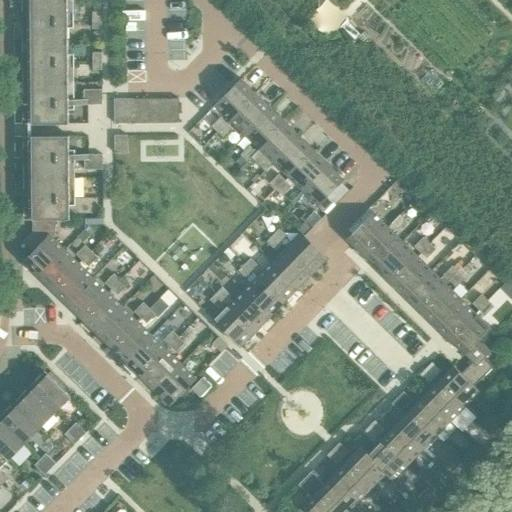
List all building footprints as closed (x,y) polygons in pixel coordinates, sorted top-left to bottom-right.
[(68,41),(67,0),(20,0),(21,42),(68,41)] [(101,29),(101,12),(92,12),(92,29),(101,29)] [(68,124),(68,62),(68,41),(21,42),(22,124),(68,124)] [(102,70),(101,53),(93,53),(93,70),(102,70)] [(230,120),(256,94),(240,79),(215,105),(230,120)] [(102,104),(102,90),(83,90),(83,100),(94,100),(94,104),(102,104)] [(244,134),(270,108),(256,94),(230,120),(244,134)] [(167,123),(166,98),(155,99),(155,123),(167,123)] [(178,123),(178,98),(166,98),(167,123),(178,123)] [(131,123),(131,99),(114,99),(114,123),(131,123)] [(143,123),(143,99),(131,99),(131,123),(143,123)] [(155,123),(155,99),(143,99),(143,123),(155,123)] [(259,148),(284,122),(270,108),(244,134),(259,148)] [(217,132),(226,123),(220,117),(211,126),(217,132)] [(273,163),(299,136),(284,122),(259,148),(255,152),(262,158),(256,163),(265,171),(273,163)] [(232,129),(226,123),(217,132),(224,138),(232,129)] [(128,152),(127,139),(127,135),(114,135),(114,153),(118,153),(128,152)] [(69,158),(69,136),(22,136),(22,158),(69,158)] [(288,177),(314,151),(299,136),(273,163),(288,177)] [(246,161),(255,152),(249,146),(240,155),(246,161)] [(302,191),(328,165),(314,151),(288,177),(302,191)] [(256,163),(262,158),(255,152),(246,161),(253,167),(256,163)] [(102,169),(102,154),(94,154),(94,159),(84,159),(85,169),(102,169)] [(69,178),(69,158),(22,158),(22,178),(69,178)] [(327,197),(343,180),(328,165),(302,191),(323,212),(332,203),(327,197)] [(276,189),(285,180),(278,174),(269,183),(276,189)] [(69,198),(69,178),(22,178),(23,198),(69,198)] [(282,195),(291,186),(285,180),(276,189),(282,195)] [(69,220),(69,198),(23,198),(23,219),(55,220),(69,220)] [(391,224),(400,215),(394,209),(385,218),(391,224)] [(361,253),(387,227),(372,213),(347,239),(361,253)] [(406,221),(400,215),(391,224),(397,230),(406,221)] [(38,276),(64,250),(52,237),(55,234),(55,220),(23,219),(23,220),(33,220),(32,232),(23,241),(33,251),(23,261),(38,276)] [(376,268),(402,242),(387,227),(361,253),(376,268)] [(288,238),(279,229),(273,235),(282,244),(288,238)] [(326,258),(304,236),(300,232),(286,247),(312,273),(326,258)] [(282,244),(273,235),(267,241),(276,250),(282,244)] [(420,253),(429,243),(423,237),(414,246),(420,253)] [(391,282),(417,256),(402,242),(376,268),(391,282)] [(426,259),(435,250),(429,243),(420,253),(426,259)] [(82,260),(91,251),(85,245),(76,254),(82,260)] [(312,273),(286,247),(271,262),(298,288),(312,273)] [(52,290),(78,263),(64,250),(38,276),(52,290)] [(88,266),(97,258),(91,251),(82,260),(88,266)] [(405,296),(431,270),(417,256),(391,282),(405,296)] [(259,267),(250,258),(244,264),(254,273),(259,267)] [(298,288),(271,262),(263,270),(259,267),(254,273),(283,302),(298,288)] [(67,304),(93,278),(78,263),(52,290),(67,304)] [(254,273),(244,264),(238,270),(247,279),(254,273)] [(449,281),(458,272),(452,266),(443,275),(449,281)] [(420,311),(446,284),(431,270),(405,296),(420,311)] [(455,287),(464,278),(458,272),(449,281),(455,287)] [(283,302),(254,273),(247,279),(251,283),(242,291),(269,317),(283,302)] [(111,289),(120,280),(114,274),(105,283),(111,289)] [(108,292),(93,278),(67,304),(82,318),(108,292)] [(509,302),(511,298),(511,282),(508,279),(507,280),(504,284),(497,290),(509,302)] [(117,295),(126,286),(120,280),(111,289),(117,295)] [(435,325),(460,299),(446,284),(420,311),(435,325)] [(231,296),(222,287),(216,293),(225,302),(231,296)] [(269,317),(242,291),(228,306),(255,331),(269,317)] [(97,333),(122,307),(108,292),(82,318),(97,333)] [(219,308),(225,302),(216,293),(210,299),(219,308)] [(479,309),(487,300),(481,294),(472,304),(478,310),(479,309)] [(449,339),(475,313),(460,299),(435,325),(449,339)] [(479,309),(478,310),(484,316),(493,306),(487,300),(479,309)] [(140,318),(149,308),(143,302),(134,312),(140,318)] [(255,331),(228,306),(214,321),(240,347),(255,331)] [(111,347),(137,321),(122,307),(97,333),(111,347)] [(146,324),(155,314),(149,308),(140,318),(146,324)] [(479,339),(490,328),(475,313),(449,339),(464,354),(479,339)] [(126,362),(151,335),(137,321),(111,347),(126,362)] [(169,346),(178,337),(172,331),(163,340),(169,346)] [(140,376),(166,349),(151,335),(126,362),(140,376)] [(175,352),(184,343),(178,337),(169,346),(175,352)] [(227,346),(218,337),(212,343),(221,352),(227,346)] [(474,386),(493,366),(484,358),(491,351),(479,339),(464,354),(472,362),(461,373),(474,386)] [(155,390),(181,364),(166,349),(140,376),(155,390)] [(441,371),(432,362),(425,368),(435,377),(441,371)] [(170,405),(196,379),(181,364),(155,390),(170,405)] [(479,391),(474,386),(461,373),(453,366),(438,380),(464,406),(479,391)] [(435,377),(425,368),(420,374),(429,383),(435,377)] [(70,397),(44,371),(34,381),(37,384),(32,390),(29,386),(28,387),(55,413),(70,397)] [(464,406),(438,380),(423,395),(450,421),(464,406)] [(55,413),(28,387),(19,396),(22,400),(17,405),(14,402),(13,402),(39,428),(55,413)] [(412,400),(403,391),(397,397),(406,406),(412,400)] [(450,421),(423,395),(409,410),(436,436),(450,421)] [(406,406),(397,397),(391,403),(400,412),(406,406)] [(39,428),(13,402),(4,412),(7,415),(2,420),(0,418),(0,419),(25,443),(39,428)] [(436,436),(409,410),(395,424),(422,450),(436,436)] [(25,443),(0,419),(0,450),(9,459),(25,443)] [(384,429),(374,420),(368,427),(377,435),(384,429)] [(86,433),(76,423),(70,428),(80,438),(86,433)] [(422,450),(395,424),(381,439),(407,465),(422,450)] [(377,435),(368,427),(362,432),(372,441),(377,435)] [(80,438),(70,428),(64,434),(74,444),(80,438)] [(407,465),(381,439),(367,453),(360,446),(360,447),(393,479),(407,465)] [(348,452),(339,443),(333,449),(342,458),(348,452)] [(393,479),(360,447),(346,461),(372,487),(386,473),(392,480),(393,479)] [(342,458),(333,449),(327,455),(336,464),(342,458)] [(0,468),(9,459),(0,450),(0,484),(6,478),(0,472),(0,468)] [(56,463),(45,453),(40,459),(50,469),(56,463)] [(50,469),(40,459),(34,465),(44,475),(50,469)] [(372,487),(346,461),(331,475),(358,501),(372,487)] [(320,481),(310,472),(304,478),(313,487),(320,481)] [(358,501),(331,475),(317,490),(339,511),(361,511),(365,509),(358,501)] [(313,487),(304,478),(298,484),(307,493),(313,487)] [(339,511),(317,490),(302,505),(309,511),(339,511)]
